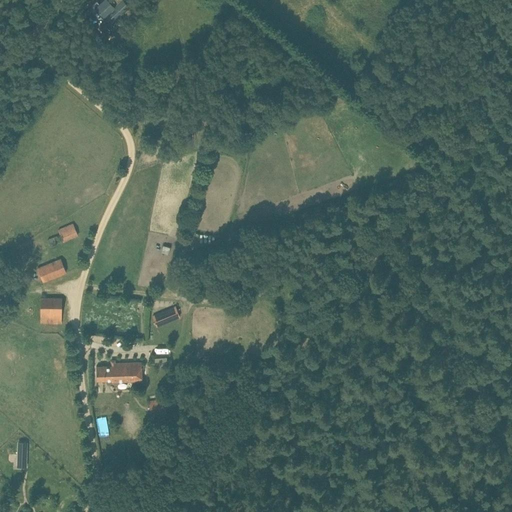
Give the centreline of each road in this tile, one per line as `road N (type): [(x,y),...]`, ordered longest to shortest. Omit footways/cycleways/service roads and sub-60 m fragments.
road 1 (track): [(511,81),(160,511)]
road 2 (track): [(26,42),(122,122),(133,143),(80,288),(96,475),(83,511)]
road 3 (track): [(511,449),(375,244)]
